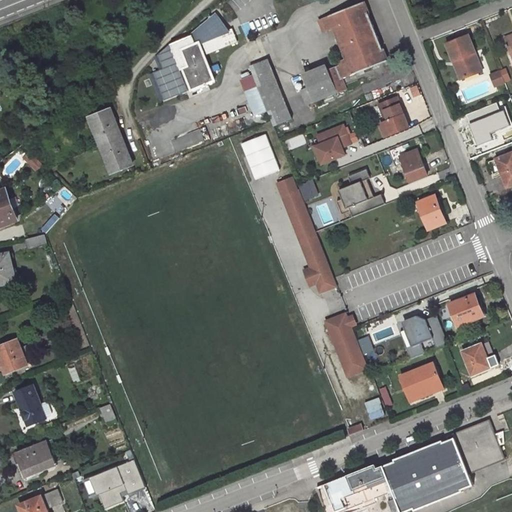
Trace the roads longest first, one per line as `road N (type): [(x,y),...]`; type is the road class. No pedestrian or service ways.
road 1 (residential): [(196,511),(511,388)]
road 2 (residential): [(493,243),(411,38)]
road 3 (residential): [(123,83),(211,0)]
